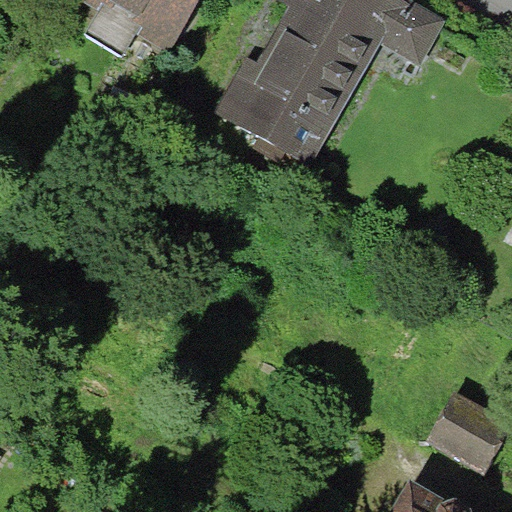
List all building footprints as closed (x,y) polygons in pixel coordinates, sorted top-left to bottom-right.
[(199,0),(80,0),(98,11),(135,32),(168,52),(199,0)] [(445,19),(409,0),(281,0),(288,4),(256,61),(244,55),(213,111),(310,165),(380,42),(420,64),(445,19)] [(122,54),(135,32),(98,11),(85,33),(122,54)] [(511,427),(511,424),(454,391),(425,440),(485,475),(511,427)] [(448,499),(409,477),(389,511),(473,511),(472,506),(455,496),(448,499)]
